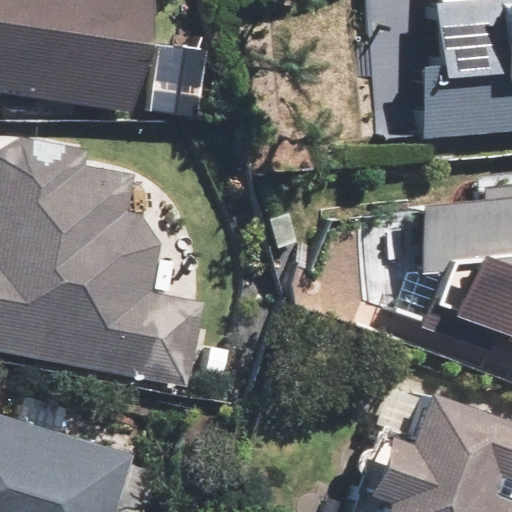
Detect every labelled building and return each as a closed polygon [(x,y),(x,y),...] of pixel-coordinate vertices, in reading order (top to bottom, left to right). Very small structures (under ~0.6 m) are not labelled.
[(0,0),(0,91),(123,110),(139,0),(0,0)] [(429,64),(410,65),(413,130),(511,125),(511,0),(429,0),(429,1),(426,1),(429,64)] [(151,238),(129,207),(117,206),(123,169),(75,164),(77,147),(10,134),(0,140),(0,347),(178,383),(194,296),(141,287),(151,238)] [(469,189),(408,194),(408,217),(353,219),(356,302),(476,345),(484,323),(511,332),(511,175),(468,179),(469,189)] [(393,431),(372,424),(350,483),(371,490),(363,511),(502,511),(503,510),(508,511),(511,511),(511,411),(493,405),(491,409),(411,380),(393,431)] [(0,511),(94,511),(115,444),(0,408),(0,511)]
